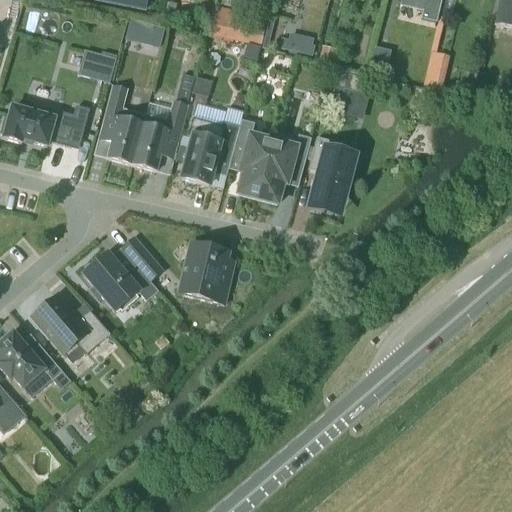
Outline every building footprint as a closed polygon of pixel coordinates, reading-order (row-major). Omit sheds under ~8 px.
[(146,0),(82,0),(82,2),(143,14),(146,0)] [(250,16),(266,20),(270,21),(272,13),(268,12),(269,6),(268,6),(269,0),(254,0),(254,3),(253,2),(250,16)] [(436,27),(438,20),(442,0),(426,0),(423,16),(421,23),(436,27)] [(511,0),(500,0),(494,28),(511,32),(511,0)] [(232,46),(239,15),(214,9),(207,40),(232,46)] [(139,47),(144,28),(130,25),(125,43),(139,47)] [(265,41),(245,36),(242,46),(263,51),(265,41)] [(259,52),(246,48),(242,60),(256,64),(259,52)] [(322,50),(319,62),(332,65),(335,54),(322,50)] [(390,55),(374,51),(369,70),(385,74),(390,55)] [(100,58),(93,84),(109,88),(116,63),(100,58)] [(364,83),(337,76),(331,99),(357,107),(364,83)] [(194,81),(182,78),(178,93),(190,96),(194,81)] [(465,88),(455,86),(453,96),(463,98),(465,88)] [(106,163),(131,170),(144,120),(121,114),(126,94),(112,91),(100,135),(113,138),(106,163)] [(167,126),(144,120),(131,170),(155,176),(162,151),(175,154),(186,110),(173,107),(167,126)] [(4,122),(0,138),(4,139),(3,142),(21,147),(22,144),(46,150),(49,141),(67,145),(70,134),(82,137),(88,114),(75,111),(72,120),(37,110),(35,118),(11,112),(8,123),(4,122)] [(190,140),(192,141),(181,183),(208,190),(211,177),(225,181),(238,132),(223,127),(222,131),(191,123),(187,139),(190,140)] [(238,199),(257,204),(272,146),(250,141),(254,128),(241,124),(232,157),(244,161),(239,177),(243,178),(238,199)] [(173,164),(185,167),(192,141),(190,140),(187,139),(187,141),(181,140),(176,158),(175,158),(173,164)] [(310,143),(298,139),(294,152),(272,146),(257,204),(277,209),(282,188),(286,189),(290,175),(301,178),(310,143)] [(308,174),(318,177),(309,212),(323,216),(327,202),(341,205),(353,162),(345,159),(347,151),(348,151),(348,150),(315,141),(307,174),(308,175),(308,174)] [(133,242),(121,253),(132,266),(149,286),(161,276),(133,242)] [(178,298),(223,309),(233,266),(226,264),(228,257),(189,248),(178,298)] [(157,296),(149,286),(132,266),(121,275),(107,258),(97,266),(92,265),(86,271),(85,276),(82,279),(93,291),(89,294),(100,307),(104,304),(115,316),(138,297),(146,306),(157,296)] [(51,301),(40,311),(42,313),(31,322),(71,369),(83,358),(85,360),(109,338),(89,315),(77,326),(56,301),(53,303),(51,301)] [(2,343),(0,344),(0,366),(1,367),(0,367),(0,372),(10,384),(13,381),(23,392),(43,374),(52,385),(62,376),(37,347),(27,355),(13,338),(3,346),(2,343)] [(62,376),(52,385),(60,394),(70,385),(62,376)] [(12,431),(24,420),(3,395),(0,397),(0,419),(1,419),(12,431)]
